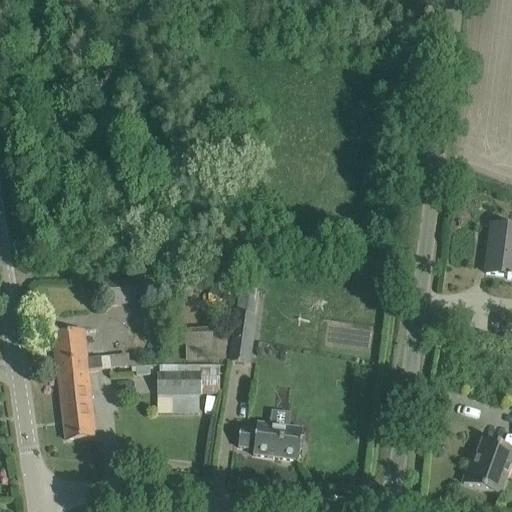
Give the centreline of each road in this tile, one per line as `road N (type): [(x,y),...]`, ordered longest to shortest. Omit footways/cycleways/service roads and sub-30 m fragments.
road 1 (unclassified): [(357,511),(385,475),(443,0)]
road 2 (unclassified): [(35,498),(309,511)]
road 3 (unclassified): [(35,498),(0,263)]
